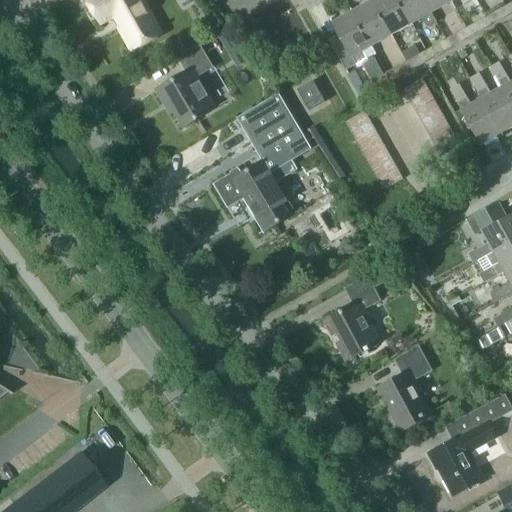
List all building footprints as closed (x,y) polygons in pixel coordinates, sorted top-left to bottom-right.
[(123,26),(120,27),(133,50),(161,34),(142,0),(88,0),(101,23),(117,14),(123,26)] [(373,46),(393,35),(373,0),(353,12),(373,46)] [(398,0),(373,0),(393,35),(412,24),(398,0)] [(437,22),(432,13),(424,0),(398,0),(412,24),(423,18),(428,28),(437,22)] [(424,0),(432,13),(452,2),(451,0),(424,0)] [(506,17),(501,9),(487,16),(492,25),(506,17)] [(332,23),(339,34),(330,40),(347,70),(357,64),(353,58),(373,46),(353,12),(332,23)] [(467,27),(472,36),(486,28),(481,20),(467,27)] [(231,28),(219,35),(228,51),(239,44),(236,39),(237,38),(231,28)] [(461,31),(447,39),(452,48),(466,40),(461,31)] [(446,51),(441,42),(427,50),(432,59),(446,51)] [(188,72),(157,91),(165,105),(169,102),(184,127),(216,108),(197,77),(214,67),(199,43),(178,56),(188,72)] [(426,62),(421,53),(407,61),(412,70),(426,62)] [(511,106),(511,82),(500,62),(491,67),(502,88),(511,106)] [(401,64),(387,72),(392,81),(406,73),(401,64)] [(372,92),(392,81),(387,72),(367,83),(372,92)] [(491,94),(480,73),(471,78),(482,99),(501,134),(511,128),(511,106),(502,88),(491,94)] [(410,99),(430,88),(424,78),(404,90),(410,99)] [(299,90),(311,111),(327,102),(315,81),(299,90)] [(481,145),(501,134),(482,99),(471,105),(460,84),(451,89),(462,110),(481,145)] [(410,99),(415,109),(435,98),(430,88),(410,99)] [(312,148),(279,94),(272,98),(270,99),(238,118),(263,162),(235,179),(232,174),(214,184),(228,208),(245,198),(265,231),(259,234),(260,235),(296,213),(277,182),(298,169),(292,160),(312,148)] [(441,108),(435,98),(415,109),(421,119),(441,108)] [(421,119),(426,129),(446,117),(441,108),(421,119)] [(372,121),(366,111),(364,113),(347,122),(352,132),(372,121)] [(452,127),(446,117),(426,129),(432,138),(452,127)] [(377,131),(372,121),(352,132),(358,142),(377,131)] [(432,138),(437,148),(457,137),(452,127),(432,138)] [(358,142),(363,151),(383,140),(377,131),(358,142)] [(437,148),(443,158),(462,146),(457,137),(437,148)] [(388,150),(383,140),(363,151),(369,161),(388,150)] [(369,161),(374,171),(394,160),(388,150),(369,161)] [(399,169),(394,160),(374,171),(380,180),(399,169)] [(380,180),(385,190),(405,179),(399,169),(380,180)] [(480,226),(483,231),(489,243),(469,254),(474,263),(479,260),(511,241),(511,215),(507,218),(499,202),(467,220),(471,227),(476,228),(480,226)] [(484,283),(505,272),(511,267),(511,241),(479,260),(485,271),(480,274),(484,283)] [(392,278),(386,266),(346,288),(355,304),(325,320),(333,335),(337,332),(351,358),(381,342),(364,309),(381,300),(375,287),(392,278)] [(511,267),(505,272),(511,283),(490,294),(495,303),(511,293),(511,267)] [(506,323),(511,319),(511,307),(501,314),(506,323)] [(484,349),(494,344),(488,334),(478,339),(484,349)] [(404,375),(379,389),(400,428),(421,417),(422,418),(431,413),(414,381),(433,371),(420,347),(396,359),(404,375)] [(497,366),(507,361),(503,353),(493,358),(497,366)] [(0,397),(7,392),(11,395),(12,394),(0,386),(0,397)] [(446,427),(454,442),(430,454),(437,469),(442,466),(448,478),(445,480),(454,495),(484,480),(470,454),(499,438),(491,423),(511,411),(511,407),(506,395),(446,427)] [(81,453),(2,511),(69,511),(105,485),(81,453)] [(511,511),(511,485),(498,493),(508,511),(505,511),(511,511)]
